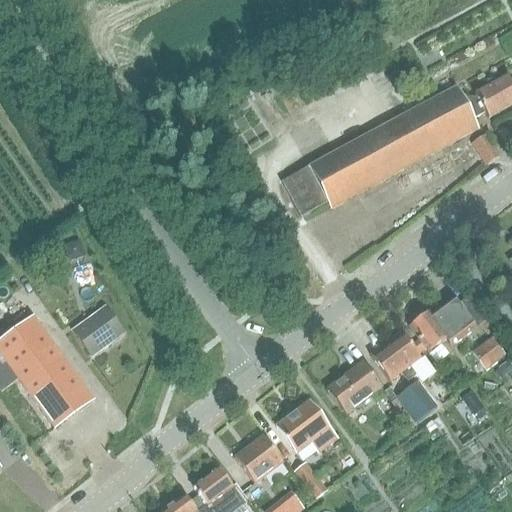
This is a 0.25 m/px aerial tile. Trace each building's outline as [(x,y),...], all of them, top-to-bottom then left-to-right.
[(300,220),(327,205),(331,211),(479,130),(473,121),(485,115),(488,121),(511,107),(511,83),(509,78),(475,97),(476,99),(465,104),(457,89),(281,184),(300,220)] [(487,167),(500,158),(485,136),(472,144),(487,167)] [(79,244),(65,249),(68,257),(73,259),(83,256),(79,244)] [(429,313),(410,328),(429,353),(446,340),(451,347),(475,329),(453,300),(431,316),(429,313)] [(105,309),(72,333),(92,360),(125,336),(105,309)] [(35,319),(3,343),(0,338),(0,395),(0,396),(19,383),(54,432),(95,403),(35,319)] [(400,335),(370,358),(388,382),(400,373),(408,383),(416,377),(424,383),(435,374),(422,357),(419,359),(400,335)] [(485,371),(503,358),(491,342),(473,356),(485,371)] [(511,371),(507,365),(499,372),(507,382),(511,378),(511,371)] [(360,366),(326,391),(345,416),(379,390),(360,366)] [(418,385),(397,401),(416,426),(437,410),(418,385)] [(470,394),(460,401),(470,414),(479,407),(470,394)] [(307,403),(274,429),(294,455),(308,444),(317,455),(335,441),(307,403)] [(432,422),(424,427),(429,435),(437,430),(432,422)] [(262,438),(233,461),(253,487),(282,464),(262,438)] [(305,466),(294,475),(315,503),(326,494),(305,466)] [(197,497),(199,499),(192,504),(197,511),(236,511),(244,506),(232,490),(219,472),(194,491),(198,497),(197,497)] [(194,511),(184,498),(165,511),(194,511)] [(301,511),(303,511),(295,502),(282,511),(280,511),(276,507),(269,511),(301,511)]
